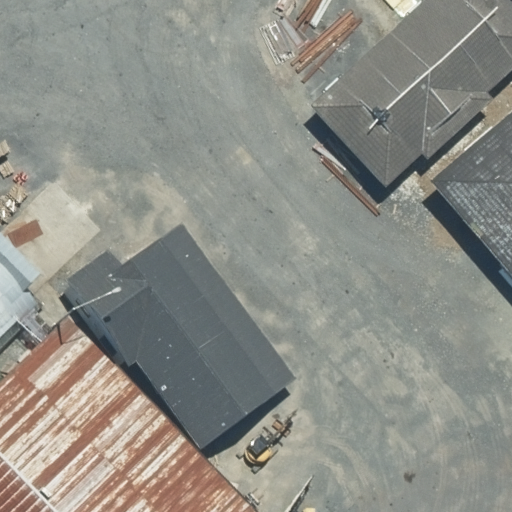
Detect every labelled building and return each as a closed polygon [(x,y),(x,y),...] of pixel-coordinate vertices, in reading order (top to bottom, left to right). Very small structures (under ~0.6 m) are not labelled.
[(122,0),(102,0),(109,9),(122,0)] [(511,30),(475,4),(469,0),(398,0),(354,64),(452,133),(511,47),(511,30)] [(511,59),(456,134),(511,177),(511,59)] [(157,181),(50,277),(201,445),(308,349),(157,181)] [(0,332),(27,307),(0,278),(0,332)] [(0,511),(241,511),(58,318),(0,373),(0,511)] [(255,511),(307,465),(255,409),(198,462),(244,511),(255,511)]
